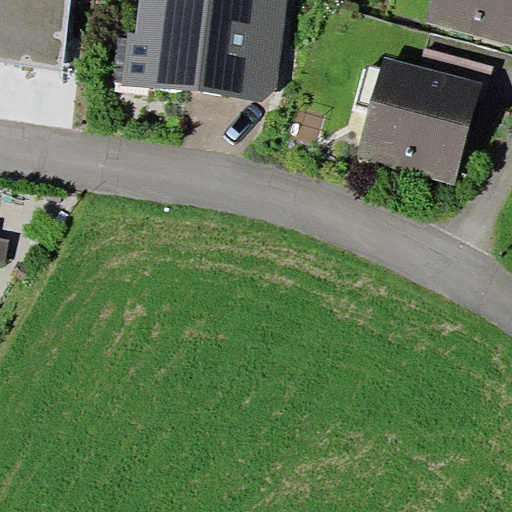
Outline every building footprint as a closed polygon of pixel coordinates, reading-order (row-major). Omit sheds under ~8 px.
[(70,0),(0,0),(0,61),(61,70),(70,0)] [(127,31),(121,84),(275,102),(286,0),(139,0),(136,32),(127,31)] [(511,0),(432,0),(427,21),(511,43),(511,0)] [(425,47),(420,65),(483,83),(489,84),(495,66),(425,47)] [(357,156),(455,184),(483,83),(420,65),(386,55),(357,156)] [(10,239),(0,237),(0,261),(5,263),(10,239)]
